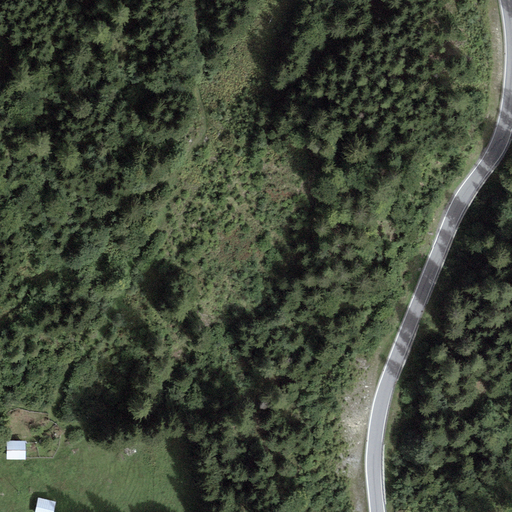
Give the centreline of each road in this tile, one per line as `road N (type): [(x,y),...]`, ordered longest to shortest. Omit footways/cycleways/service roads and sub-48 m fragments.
road 1 (tertiary): [(511,88),(494,150),(452,218),(379,406),(377,511)]
road 2 (track): [(0,318),(84,219),(173,174),(203,126),(194,0)]
